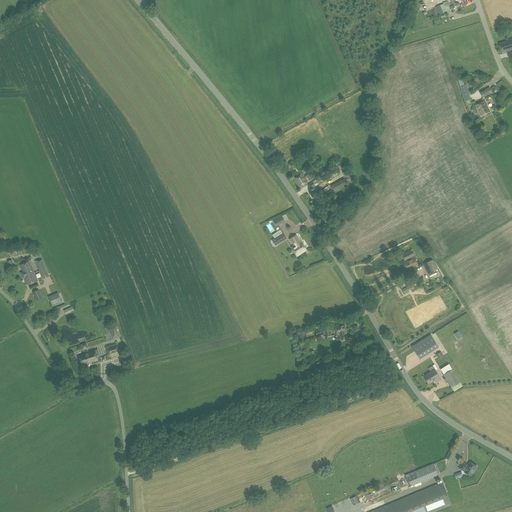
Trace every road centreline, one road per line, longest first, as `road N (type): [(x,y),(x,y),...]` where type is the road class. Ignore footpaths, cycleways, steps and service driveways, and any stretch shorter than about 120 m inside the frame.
road 1 (unclassified): [(511,458),(429,407),(259,147),(141,2)]
road 2 (unclassified): [(128,511),(112,386),(65,378),(0,290)]
